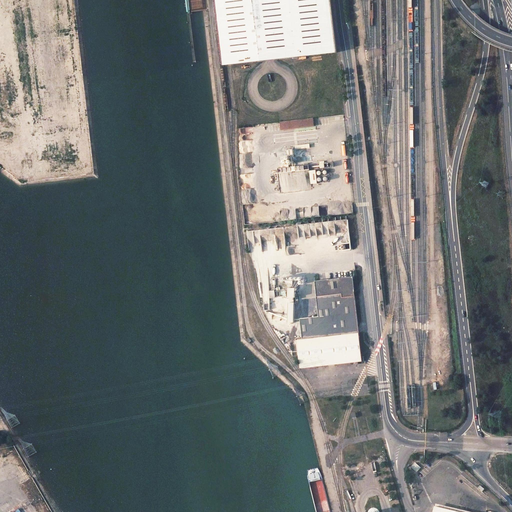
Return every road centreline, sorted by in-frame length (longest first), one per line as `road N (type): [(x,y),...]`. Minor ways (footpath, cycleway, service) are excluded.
road 1 (trunk): [(484,0),(485,57),(457,157),(452,229)]
road 2 (trunk): [(436,0),(452,229)]
road 3 (trunk): [(452,229),(470,382)]
